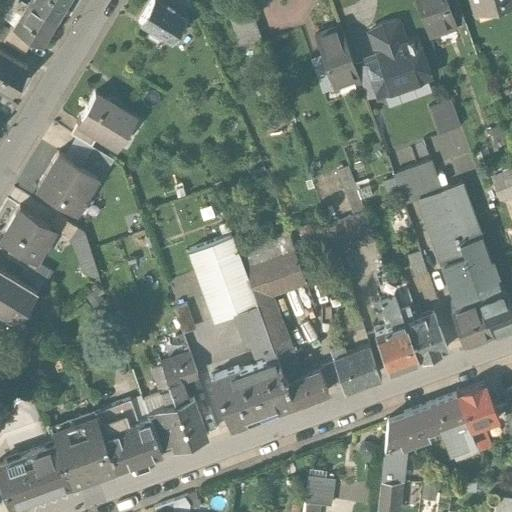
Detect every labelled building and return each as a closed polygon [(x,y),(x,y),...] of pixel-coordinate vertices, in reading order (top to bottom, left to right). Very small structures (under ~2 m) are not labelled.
[(57,14),(33,0),(10,0),(11,0),(20,6),(10,22),(41,41),(57,14)] [(33,0),(57,14),(65,0),(33,0)] [(164,0),(147,0),(135,23),(171,43),(188,13),(182,10),(164,0)] [(164,0),(182,10),(187,0),(164,0)] [(262,41),(247,0),(223,0),(241,48),(262,41)] [(445,0),(416,0),(428,33),(454,24),(453,22),(445,0)] [(463,18),(456,0),(445,0),(453,22),(463,18)] [(398,23),(385,27),(405,83),(430,74),(416,37),(405,41),(398,23)] [(355,63),(342,25),(316,35),(323,55),(333,83),(359,74),(355,63)] [(378,92),(405,83),(385,27),(370,33),(383,70),(372,74),(377,88),(377,90),(378,92)] [(27,65),(0,48),(0,83),(11,90),(27,65)] [(333,83),(323,55),(310,60),(321,90),(334,86),(333,83)] [(372,74),(366,59),(355,63),(359,74),(366,94),(377,90),(377,88),(372,74)] [(96,90),(76,123),(97,135),(116,147),(136,114),(96,90)] [(438,131),(438,133),(459,126),(450,99),(429,106),(438,131)] [(97,135),(76,123),(70,132),(76,136),(91,145),(97,135)] [(506,142),(501,126),(488,130),(493,146),(506,142)] [(65,153),(100,175),(111,157),(91,145),(76,136),(65,153)] [(57,151),(35,186),(77,212),(100,175),(65,153),(58,149),(57,151)] [(430,159),(392,172),(402,202),(420,196),(441,188),(430,159)] [(500,199),(511,194),(511,165),(490,173),(500,199)] [(337,170),(353,214),(364,210),(348,166),(337,170)] [(461,181),(441,188),(479,294),(502,285),(493,258),(490,260),(461,181)] [(479,294),(441,188),(420,196),(458,301),(479,294)] [(1,237),(0,239),(12,246),(31,257),(35,260),(54,227),(51,225),(47,224),(19,207),(1,237)] [(353,214),(326,224),(337,253),(375,239),(364,210),(353,214)] [(54,213),(47,224),(51,225),(54,227),(69,237),(75,225),(54,213)] [(83,230),(75,225),(69,237),(88,283),(99,280),(88,247),(83,230)] [(287,232),(236,251),(247,283),(255,304),(274,356),(282,379),(302,372),(274,293),(306,282),(287,232)] [(236,251),(229,234),(187,249),(213,319),(234,311),(255,304),(247,283),(236,251)] [(5,257),(23,268),(43,279),(49,268),(35,260),(31,257),(12,246),(5,257)] [(427,267),(420,248),(408,252),(414,272),(427,267)] [(23,268),(17,279),(29,287),(36,291),(43,279),(23,268)] [(17,279),(0,269),(0,311),(5,314),(11,318),(29,287),(17,279)] [(394,291),(403,318),(415,314),(404,281),(392,285),(394,291)] [(511,309),(502,285),(479,294),(491,329),(511,321),(511,309)] [(403,318),(394,291),(380,295),(389,323),(403,318)] [(491,329),(479,294),(458,301),(452,304),(465,339),(491,329)] [(185,299),(173,304),(182,328),(194,324),(185,299)] [(255,304),(234,311),(245,342),(249,340),(254,353),(262,350),(265,359),(274,356),(255,304)] [(415,314),(403,318),(416,355),(445,345),(432,308),(415,314)] [(357,309),(341,314),(352,346),(368,340),(357,309)] [(376,328),(389,364),(416,355),(403,318),(389,323),(376,328)] [(341,341),(330,345),(343,381),(379,369),(368,340),(352,346),(344,348),(341,341)] [(161,362),(188,440),(206,434),(192,393),(186,395),(180,377),(197,372),(189,348),(159,359),(161,362)] [(238,366),(211,376),(229,424),(250,416),(290,402),(282,379),(274,356),(265,359),(239,369),(238,366)] [(146,409),(148,415),(160,449),(188,440),(161,362),(151,366),(157,384),(164,403),(146,409)] [(282,379),(290,402),(325,389),(317,366),(302,372),(282,379)] [(483,379),(431,398),(440,423),(449,446),(473,437),(468,424),(496,414),(483,379)] [(164,403),(157,384),(140,390),(141,393),(146,409),(164,403)] [(141,393),(130,396),(137,418),(148,415),(146,409),(141,393)] [(96,408),(97,412),(115,465),(160,449),(148,415),(137,418),(130,396),(96,408)] [(424,429),(440,423),(431,398),(388,414),(387,418),(384,445),(400,441),(402,445),(427,436),(424,429)] [(52,428),(55,437),(71,481),(115,465),(97,412),(52,428)] [(55,437),(0,456),(0,476),(2,482),(10,503),(71,481),(55,437)] [(400,441),(384,445),(376,506),(399,507),(406,447),(402,445),(400,441)] [(308,474),(305,500),(318,502),(328,503),(331,476),(308,474)] [(436,483),(423,481),(421,496),(434,498),(436,483)] [(511,511),(511,496),(498,495),(496,511),(511,511)] [(292,499),(290,511),(303,511),(305,500),(292,499)] [(316,511),(318,502),(305,500),(303,511),(316,511)]
